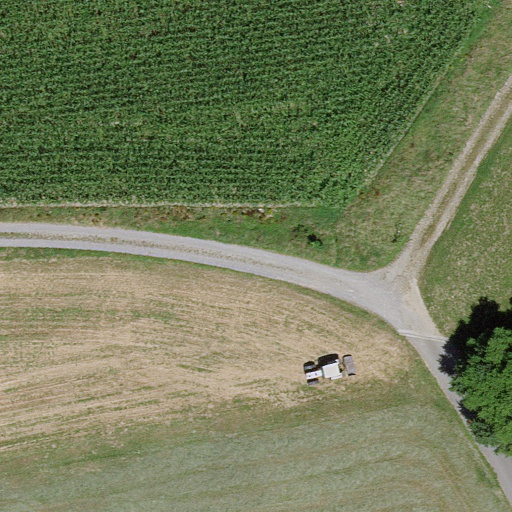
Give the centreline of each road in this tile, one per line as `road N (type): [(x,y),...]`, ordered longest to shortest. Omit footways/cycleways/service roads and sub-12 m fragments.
road 1 (track): [(0,225),(143,220),(387,284)]
road 2 (track): [(387,284),(460,143),(511,70)]
road 3 (track): [(511,478),(489,427),(387,284)]
